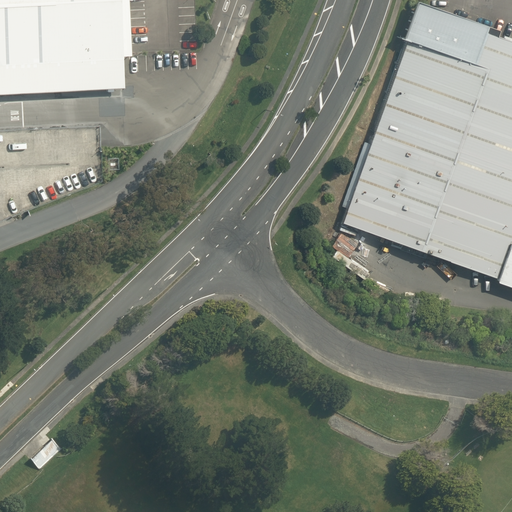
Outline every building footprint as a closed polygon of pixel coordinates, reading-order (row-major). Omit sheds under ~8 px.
[(0,0),(0,92),(124,86),(123,56),(132,56),(129,0),(0,0)] [(511,38),(504,35),(503,37),(498,35),(500,30),(417,0),(403,38),(400,37),(400,38),(407,40),(369,144),(364,143),(341,206),(347,208),(343,223),(450,260),(449,261),(498,278),(497,281),(511,286),(511,38)] [(353,247),(334,236),(326,248),(346,260),(353,247)] [(370,267),(357,260),(352,269),(365,276),(370,267)] [(38,471),(59,450),(48,439),(27,460),(38,471)]
